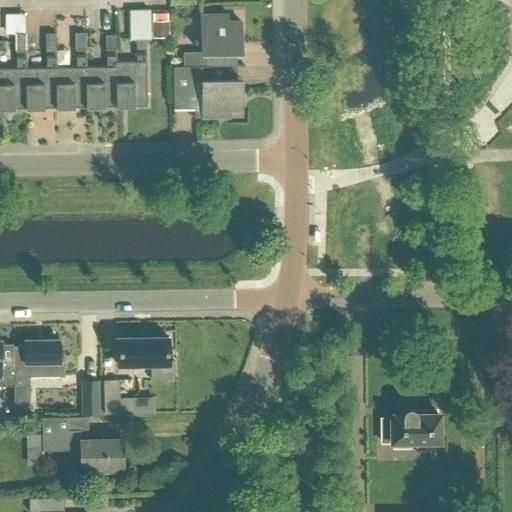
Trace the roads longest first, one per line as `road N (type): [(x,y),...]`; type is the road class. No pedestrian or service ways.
road 1 (residential): [(293,162),(0,167)]
road 2 (residential): [(0,303),(292,296)]
road 3 (tertiary): [(192,511),(244,420),(292,296)]
road 4 (residential): [(292,296),(511,293)]
road 5 (tertiary): [(293,162),(292,0)]
road 6 (tertiary): [(292,296),(293,162)]
